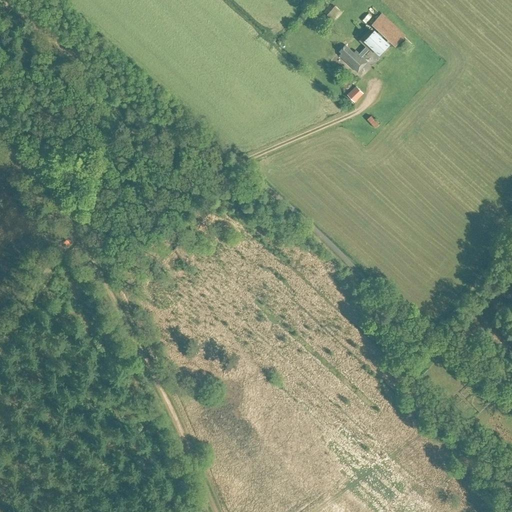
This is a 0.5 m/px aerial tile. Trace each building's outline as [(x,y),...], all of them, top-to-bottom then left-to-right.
[(337,4),(328,14),(335,20),(344,10),(337,4)] [(395,46),(405,35),(382,13),(372,23),(395,46)] [(366,46),(359,53),(362,56),(368,49),(372,52),(374,50),(379,55),(390,44),(374,29),(370,33),(368,31),(360,40),(366,46)] [(367,61),(362,56),(359,53),(355,50),(353,52),(345,44),(339,51),(341,53),(339,55),(358,72),(367,61)] [(356,85),(347,94),(352,99),(361,91),(356,85)]
